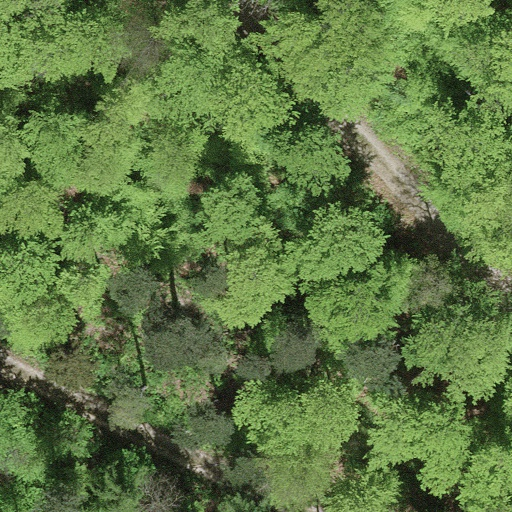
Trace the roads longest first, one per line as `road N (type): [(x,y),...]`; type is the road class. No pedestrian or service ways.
road 1 (track): [(232,0),(511,307)]
road 2 (track): [(0,321),(342,511)]
